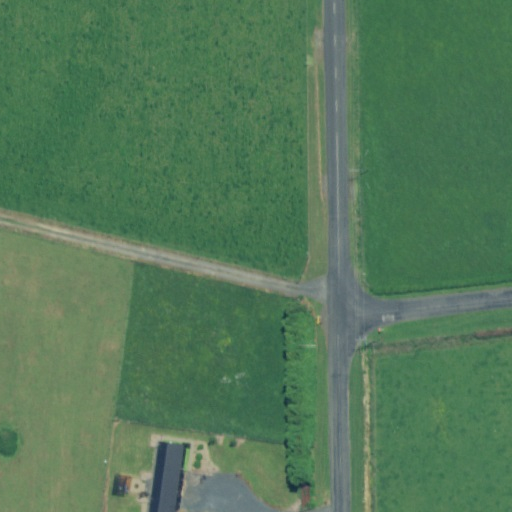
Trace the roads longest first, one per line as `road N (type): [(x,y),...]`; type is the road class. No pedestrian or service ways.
road 1 (unclassified): [(336,0),(338,315)]
road 2 (unclassified): [(338,315),(342,511)]
road 3 (unclassified): [(338,315),(511,298)]
